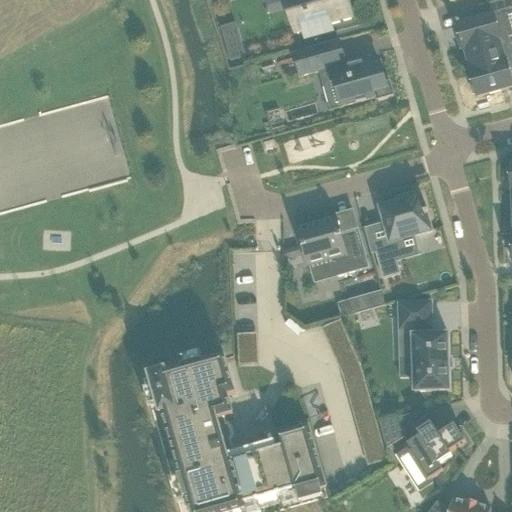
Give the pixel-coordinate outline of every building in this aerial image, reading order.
[(351,20),(345,0),(287,0),(297,35),(302,34),(304,41),(334,33),(332,25),(351,20)] [(456,31),(459,44),(461,43),(463,51),(510,38),(504,15),(511,12),(511,0),(507,0),(487,5),(488,6),(478,8),(481,20),(457,27),(458,31),(456,31)] [(236,25),(221,29),(227,52),(244,51),(236,25)] [(463,51),(464,52),(466,51),(472,73),(469,73),(470,74),(511,61),(511,52),(508,38),(510,38),(463,51)] [(325,71),(319,47),(301,52),(294,54),(300,78),(325,71)] [(244,51),(227,52),(230,62),(246,57),(244,51)] [(372,67),(370,59),(331,70),(341,108),(377,98),(378,102),(393,97),(390,85),(386,86),(380,65),(372,67)] [(511,62),(507,64),(470,74),(472,82),(470,82),(473,95),(475,94),(476,98),(511,88),(511,62)] [(429,213),(426,214),(422,198),(418,199),(418,197),(402,201),(402,203),(380,209),(391,248),(375,252),(383,279),(400,274),(395,258),(405,255),(401,241),(431,232),(427,217),(430,216),(429,213)] [(340,235),(336,220),(298,230),(308,266),(331,260),(337,278),(369,269),(358,230),(340,235)] [(298,247),(283,252),(286,261),(301,256),(298,247)] [(382,292),(370,296),(374,310),(386,307),(382,292)] [(399,304),(400,331),(433,330),(432,303),(399,304)] [(235,335),(235,365),(256,364),(255,335),(235,335)] [(448,336),(413,337),(414,359),(401,360),(401,378),(415,378),(415,392),(450,391),(448,336)] [(167,373),(164,374),(164,375),(152,378),(152,377),(149,378),(150,381),(153,389),(155,389),(156,391),(159,402),(160,405),(158,405),(160,414),(160,417),(163,416),(164,418),(163,418),(164,420),(165,420),(168,432),(167,432),(168,434),(172,446),(171,446),(172,448),(174,455),(175,458),(175,457),(178,469),(179,472),(179,471),(189,508),(190,511),(190,510),(190,511),(242,511),(243,511),(242,511),(244,511),(245,511),(246,511),(245,506),(256,503),(259,503),(259,502),(278,497),(280,497),(280,496),(289,494),(291,493),(293,498),(299,496),(298,491),(319,485),(320,490),(326,488),(309,428),(276,438),(279,450),(237,462),(231,441),(233,440),(233,438),(230,438),(227,427),(229,426),(229,424),(226,425),(224,418),(233,415),(228,397),(235,395),(230,377),(231,377),(230,375),(226,363),(227,363),(226,361),(225,359),(224,360),(224,359),(221,360),(222,361),(210,364),(210,363),(207,364),(208,364),(167,376),(167,373)] [(408,436),(402,417),(379,424),(386,450),(408,436)] [(409,449),(407,450),(428,483),(431,481),(444,473),(439,465),(452,457),(449,454),(466,443),(455,426),(448,430),(438,436),(433,428),(431,425),(418,434),(420,438),(407,446),(409,449)]
